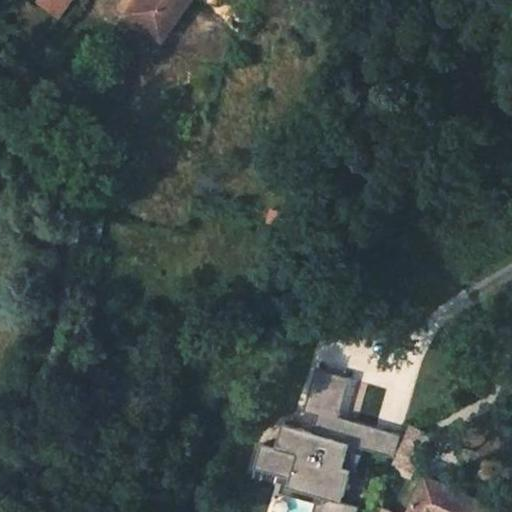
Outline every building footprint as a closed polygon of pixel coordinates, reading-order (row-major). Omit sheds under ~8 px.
[(72,0),(40,0),(39,3),(60,17),(72,0)] [(189,0),(144,0),(133,17),(162,37),(189,0)] [(266,229),(284,233),(290,214),(272,209),(266,229)] [(292,476),(289,486),(326,497),(321,511),(359,511),(361,506),(344,501),(353,469),(358,471),(363,454),(357,452),(359,446),(371,449),(377,428),(356,423),(354,431),(338,427),(352,377),(318,367),(305,410),(319,414),(315,431),(285,423),(278,447),(263,443),(256,467),(287,475),(287,474),(292,476)] [(408,425),(395,462),(416,470),(429,432),(408,425)] [(428,476),(410,511),(494,511),(496,509),(428,476)]
